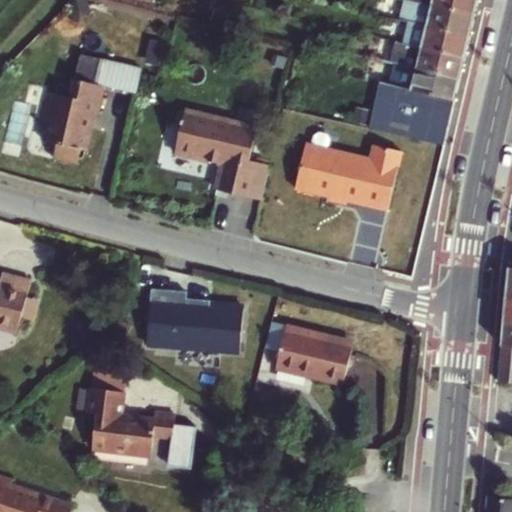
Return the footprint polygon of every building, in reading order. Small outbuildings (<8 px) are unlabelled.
[(404,0),(400,19),(411,22),(469,35),(474,14),(409,0),(404,0)] [(409,0),(474,14),(477,0),(409,0)] [(177,32),(182,14),(177,13),(173,31),(177,32)] [(182,14),(177,32),(199,38),(203,19),(182,14)] [(411,22),(407,42),(465,56),(469,35),(411,22)] [(419,59),(417,67),(460,77),(465,56),(407,42),(395,39),(391,59),(403,62),(405,56),(419,59)] [(403,62),(403,65),(410,66),(417,67),(419,59),(405,56),(403,62)] [(445,145),(460,77),(417,67),(410,66),(403,65),(394,63),(389,85),(380,83),(370,127),(445,145)] [(74,98),(71,97),(58,95),(57,103),(53,102),(48,121),(52,122),(48,142),(61,145),(58,159),(81,164),(84,150),(88,151),(96,114),(99,114),(102,115),(108,86),(78,80),(74,98)] [(269,201),(276,168),(256,164),(263,129),(191,113),(182,156),(229,166),(224,191),(269,201)] [(91,151),(99,114),(96,114),(88,151),(91,151)] [(338,198),(355,202),(396,211),(408,153),(380,147),(378,159),(312,146),(303,190),(338,198)] [(355,202),(338,198),(338,203),(354,206),(355,202)] [(0,327),(17,333),(21,316),(36,320),(41,301),(27,297),(31,281),(2,273),(0,280),(0,327)] [(187,293),(151,290),(147,345),(240,353),(244,308),(210,305),(209,308),(204,307),(204,302),(186,301),(187,293)] [(286,323),(273,320),(266,348),(279,352),(286,323)] [(511,322),(505,322),(503,346),(511,346),(511,322)] [(286,323),(279,352),(276,367),(342,384),(352,345),(321,337),(323,332),(286,323)] [(353,339),(323,332),(321,337),(352,345),(353,339)] [(511,346),(503,346),(500,383),(511,384),(511,346)] [(124,391),(126,375),(94,372),(92,388),(124,391)] [(97,413),(93,448),(152,455),(154,435),(173,438),(176,414),(154,412),(154,419),(121,415),(124,391),(92,388),(88,412),(97,413)] [(13,480),(0,475),(0,511),(69,511),(72,505),(45,496),(44,498),(11,487),(13,480)] [(511,511),(511,500),(491,498),(489,511),(511,511)]
